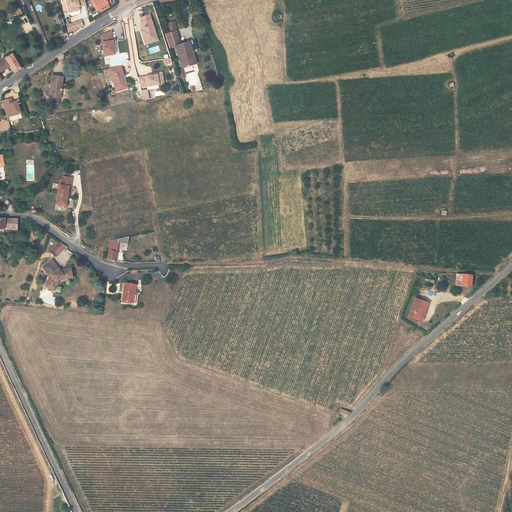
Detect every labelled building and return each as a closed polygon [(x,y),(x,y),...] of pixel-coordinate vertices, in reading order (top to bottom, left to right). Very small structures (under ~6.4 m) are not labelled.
[(83,0),(64,0),(69,17),(71,17),(72,22),(88,18),(83,0)] [(90,0),(95,10),(107,5),(105,0),(90,0)] [(137,17),(145,45),(158,41),(150,13),(137,17)] [(67,32),(83,29),(82,21),(66,24),(67,32)] [(168,36),(173,34),(171,25),(165,26),(168,35),(168,36)] [(103,57),(115,55),(111,32),(99,34),(103,57)] [(166,51),(172,49),(177,47),(173,34),(168,36),(168,35),(162,37),(166,51)] [(178,71),(191,68),(187,55),(190,54),(186,44),(177,47),(172,49),(178,71)] [(171,63),(168,53),(162,55),(164,65),(171,63)] [(0,59),(0,71),(6,68),(9,73),(15,69),(7,55),(3,58),(2,57),(1,58),(1,59),(0,59)] [(115,93),(128,89),(121,65),(107,69),(115,93)] [(162,73),(138,76),(139,88),(147,87),(147,89),(158,88),(158,85),(163,84),(162,73)] [(50,78),(49,84),(48,99),(53,99),(57,100),(59,100),(61,79),(50,78)] [(65,211),(67,183),(58,182),(58,191),(55,191),(55,196),(54,196),(54,205),(54,210),(65,211)] [(17,232),(18,223),(0,221),(0,233),(5,233),(5,232),(17,232)] [(126,246),(126,240),(107,244),(108,262),(117,262),(116,246),(126,246)] [(57,256),(66,247),(60,241),(51,249),(57,256)] [(57,278),(57,280),(65,280),(65,275),(67,275),(66,270),(58,271),(56,272),(54,270),(55,269),(48,260),(39,266),(45,276),(42,281),(44,281),(41,287),(49,290),(51,285),(50,284),(53,280),(57,278)] [(472,275),(463,274),(462,285),(471,286),(472,275)] [(120,304),(130,306),(131,297),(133,298),(135,287),(123,285),(120,304)] [(420,312),(423,313),(426,302),(415,298),(408,316),(417,320),(420,312)] [(344,417),(350,413),(341,409),(339,415),(341,416),(344,417)]
